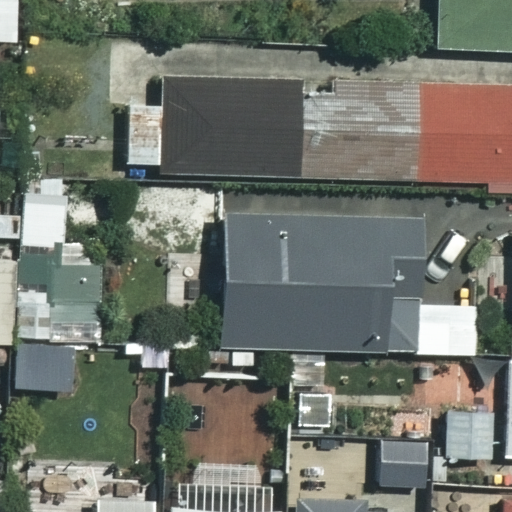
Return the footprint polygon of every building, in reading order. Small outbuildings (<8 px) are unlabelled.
[(511,0),(424,0),(424,50),(511,51),(511,0)] [(511,90),(462,89),(463,81),(351,78),(351,58),(156,54),(155,105),(120,105),(119,172),(475,180),(475,188),(511,188),(511,90)] [(196,183),(119,185),(120,225),(197,223),(196,183)] [(13,274),(40,273),(40,246),(52,246),(51,203),(0,203),(0,237),(13,237),(13,274)] [(207,347),(372,351),(374,283),(403,284),(405,216),(210,211),(207,347)] [(196,235),(126,230),(119,328),(190,333),(196,235)] [(511,359),(498,359),(495,463),(511,463),(511,359)] [(404,511),(405,503),(285,501),(285,511),(404,511)] [(150,511),(151,505),(84,503),(83,511),(150,511)]
